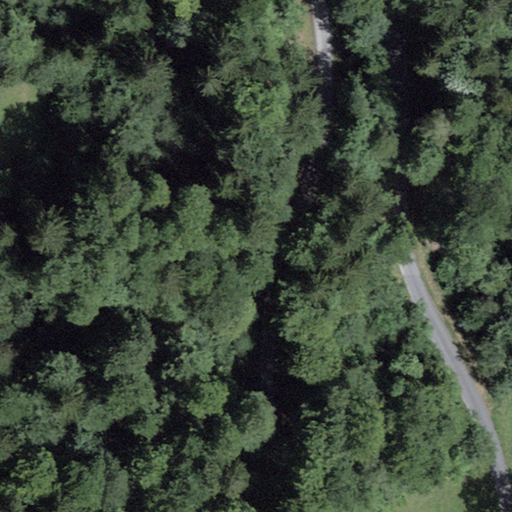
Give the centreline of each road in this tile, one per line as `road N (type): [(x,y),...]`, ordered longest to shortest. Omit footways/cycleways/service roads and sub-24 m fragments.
road 1 (track): [(257,511),(284,397),(292,252),(325,66),(324,0)]
road 2 (track): [(511,492),(497,443),(430,317),(406,104),(379,0)]
